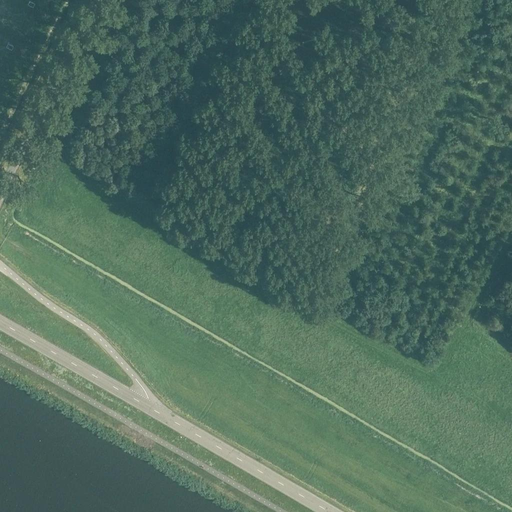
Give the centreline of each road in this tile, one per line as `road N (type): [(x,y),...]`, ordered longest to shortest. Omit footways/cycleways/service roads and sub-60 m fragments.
road 1 (track): [(26,136),(420,366),(441,358),(511,223)]
road 2 (unclassified): [(157,413),(119,358),(0,263)]
road 3 (unclassified): [(0,189),(95,0)]
road 4 (tertiary): [(326,511),(157,413)]
road 5 (tertiary): [(157,413),(0,324)]
